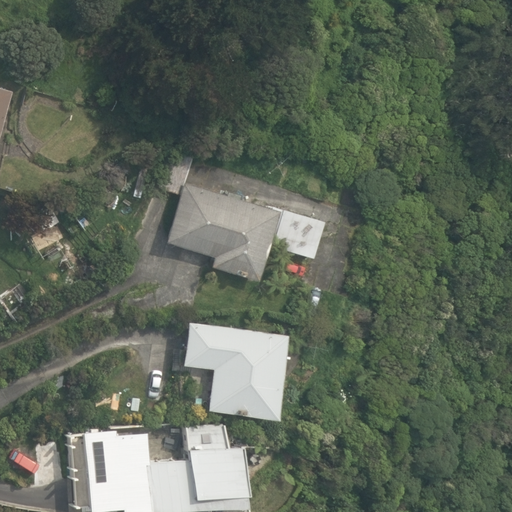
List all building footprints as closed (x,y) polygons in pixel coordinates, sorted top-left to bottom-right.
[(0,113),(9,86),(0,83),(0,113)] [(310,258),(320,223),(236,200),(238,194),(223,190),(222,194),(183,183),(192,150),(167,144),(156,186),(175,191),(162,241),(211,254),(208,267),(255,280),(264,246),(310,258)] [(334,204),(363,211),(368,192),(339,184),(334,204)] [(206,407),(271,416),(282,333),(186,320),(180,362),(211,366),(206,407)] [(114,501),(114,507),(200,501),(200,511),(240,508),(236,440),(220,441),(219,419),(179,422),(181,453),(141,455),(139,428),(107,430),(107,424),(75,426),(81,504),(114,501)]
